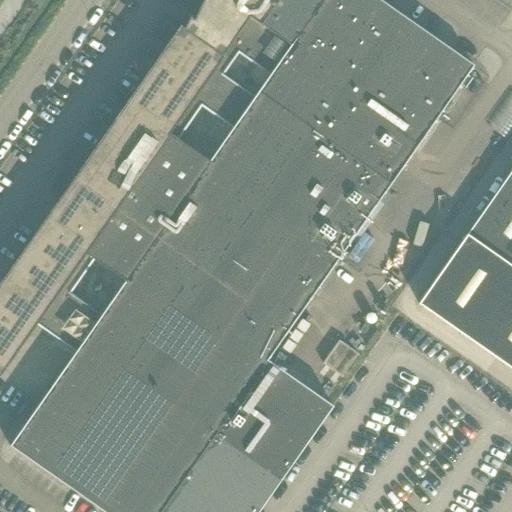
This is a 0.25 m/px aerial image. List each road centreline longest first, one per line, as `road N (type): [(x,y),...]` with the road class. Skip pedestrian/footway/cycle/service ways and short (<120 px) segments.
road 1 (unknown): [(511,45),(293,359)]
road 2 (unknown): [(265,511),(391,333),(412,331),(460,361)]
road 3 (unknown): [(138,0),(0,193)]
road 4 (unknown): [(460,361),(347,511)]
road 5 (unclassified): [(0,124),(84,0)]
road 6 (unknown): [(507,395),(418,511)]
